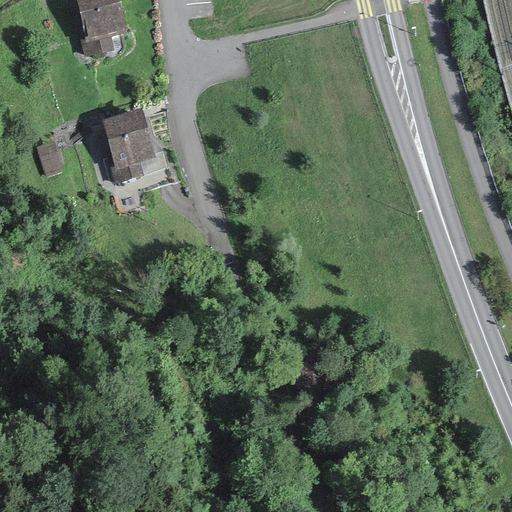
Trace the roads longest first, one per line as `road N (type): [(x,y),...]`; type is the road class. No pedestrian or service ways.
road 1 (motorway): [(336,0),(366,125),(423,290),(511,489)]
road 2 (primary): [(511,406),(427,172),(378,0)]
road 3 (motorway): [(511,334),(427,107),(399,0)]
road 4 (track): [(46,277),(131,320),(160,348),(209,422),(246,511)]
road 5 (track): [(333,511),(287,435),(214,242)]
road 6 (residential): [(172,0),(183,127),(214,242)]
